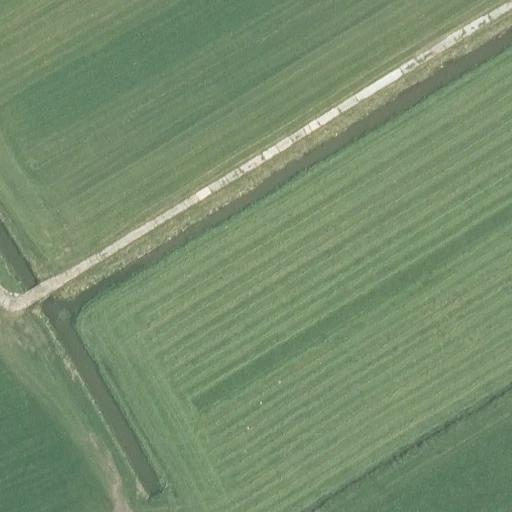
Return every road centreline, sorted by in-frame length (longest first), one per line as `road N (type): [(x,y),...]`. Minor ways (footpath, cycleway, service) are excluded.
road 1 (track): [(23,303),(511,4)]
road 2 (track): [(126,511),(23,303)]
